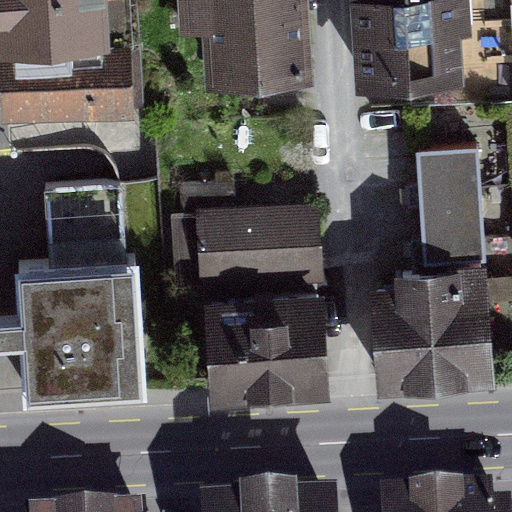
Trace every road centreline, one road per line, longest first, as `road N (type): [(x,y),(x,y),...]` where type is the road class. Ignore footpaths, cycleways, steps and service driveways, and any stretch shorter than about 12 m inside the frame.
road 1 (residential): [(335,0),(364,444)]
road 2 (primary): [(364,444),(0,456)]
road 3 (primary): [(511,437),(364,444)]
